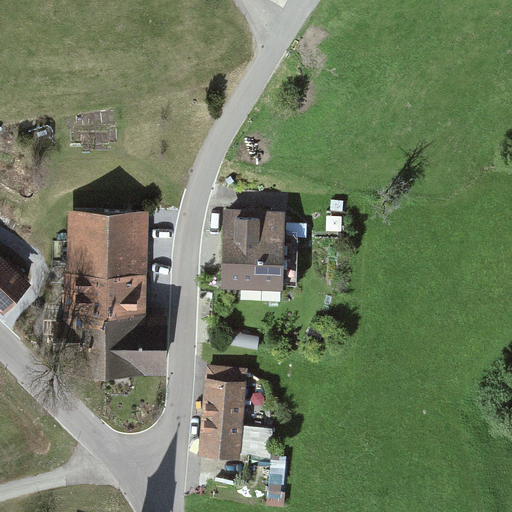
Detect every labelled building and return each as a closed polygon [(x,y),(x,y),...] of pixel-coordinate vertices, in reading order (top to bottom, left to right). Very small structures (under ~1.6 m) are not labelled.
[(286,207),(224,205),(221,283),(284,285),(284,281),(297,281),(298,233),(285,232),(286,207)] [(148,207),(67,206),(66,266),(64,266),(63,315),(52,315),(51,353),(60,353),(60,369),(168,370),(169,307),(147,307),(148,207)] [(0,248),(0,304),(3,307),(31,278),(0,248)] [(248,365),(206,362),(199,452),(241,455),(248,365)] [(274,441),(273,414),(245,415),(246,443),(274,441)] [(287,464),(273,464),(270,509),(284,510),(287,464)]
